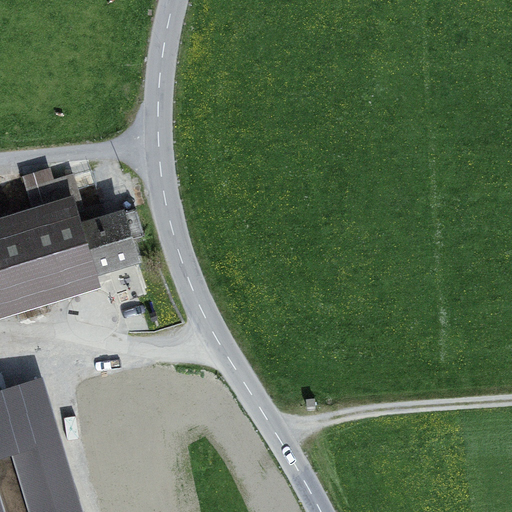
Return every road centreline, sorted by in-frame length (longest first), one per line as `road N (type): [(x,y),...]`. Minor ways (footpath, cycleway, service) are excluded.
road 1 (tertiary): [(174,0),(157,101),(172,229),(200,307),(320,511)]
road 2 (track): [(275,434),(349,410),(511,400)]
